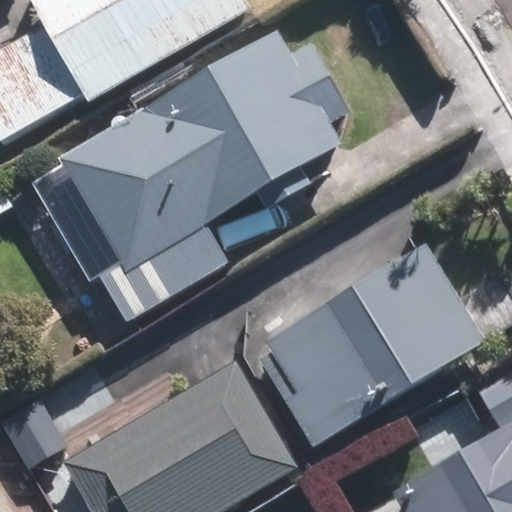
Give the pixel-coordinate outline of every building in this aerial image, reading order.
[(35,0),(43,12),(0,35),(0,127),(85,81),(90,91),(254,0),(35,0)] [(315,99),(276,32),(29,172),(91,279),(67,292),(93,336),(195,278),(176,245),(316,166),(287,115),(315,99)] [(511,318),(511,307),(455,219),(269,338),(330,433),(511,318)] [(229,511),(322,456),(253,343),(51,465),(79,511),(229,511)] [(511,511),(511,404),(385,477),(405,511),(511,511)]
